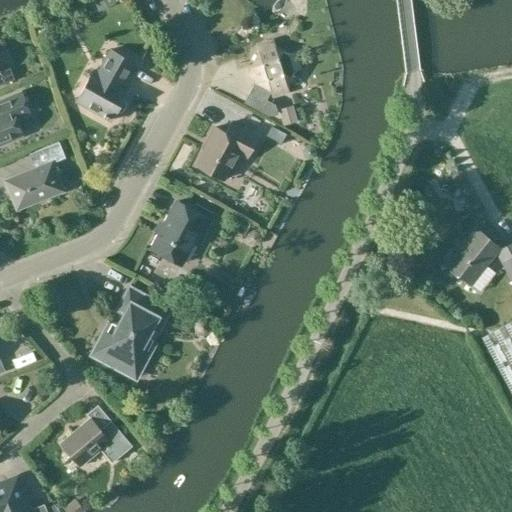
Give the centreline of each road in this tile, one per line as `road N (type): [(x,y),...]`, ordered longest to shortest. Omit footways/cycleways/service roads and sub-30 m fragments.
road 1 (unclassified): [(229,511),(410,126),(412,72)]
road 2 (residential): [(167,0),(197,71),(111,238),(8,282)]
road 3 (residential): [(7,450),(74,388),(70,367),(8,282)]
